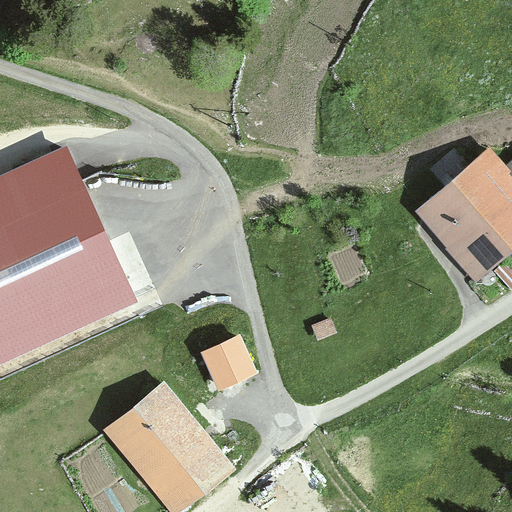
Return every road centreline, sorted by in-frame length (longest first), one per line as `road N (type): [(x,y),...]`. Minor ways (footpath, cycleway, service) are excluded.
road 1 (unclassified): [(0,61),(111,93),(168,123),(205,158),(225,186),(266,365),(294,430),(511,306)]
road 2 (track): [(294,430),(206,511)]
